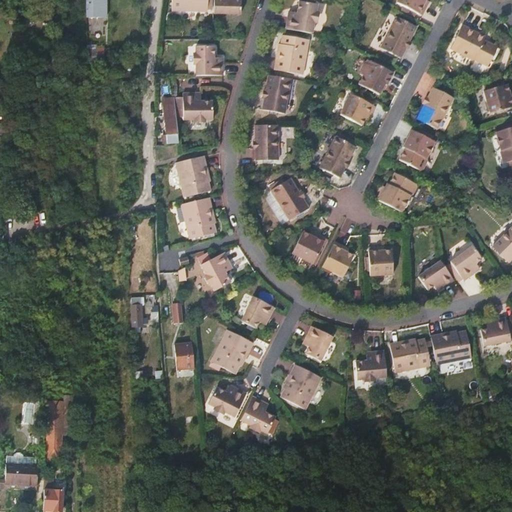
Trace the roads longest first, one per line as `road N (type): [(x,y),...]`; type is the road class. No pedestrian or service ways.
road 1 (residential): [(302,297),(255,251),(233,193),(233,126),(266,0)]
road 2 (residential): [(343,216),(455,0)]
road 3 (residential): [(511,288),(374,319),(302,297)]
road 4 (track): [(149,199),(144,96),(153,0)]
road 5 (track): [(0,236),(97,225),(149,199)]
